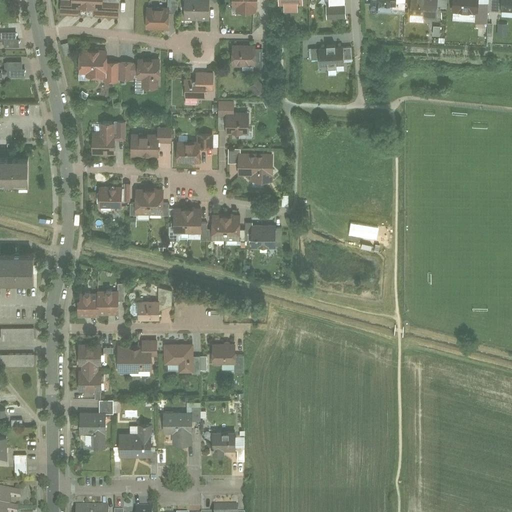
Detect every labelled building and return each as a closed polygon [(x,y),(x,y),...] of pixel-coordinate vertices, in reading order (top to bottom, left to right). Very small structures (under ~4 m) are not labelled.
[(61,0),(61,14),(118,16),(118,0),(61,0)] [(168,8),(168,14),(176,14),(176,0),(166,0),(166,8),(168,8)] [(182,0),(183,19),(208,19),(208,0),(182,0)] [(232,0),(232,10),(239,10),(239,14),(255,14),(255,8),(259,8),(258,0),(232,0)] [(346,19),(344,0),(328,0),(329,6),(327,6),(327,19),(346,19)] [(411,0),(410,10),(422,11),(422,14),(436,15),(436,5),(436,0),(411,0)] [(452,0),(452,8),(477,9),(477,0),(452,0)] [(489,1),(477,0),(477,9),(476,20),(487,21),(488,8),(489,1)] [(488,0),(489,1),(488,8),(500,9),(501,6),(500,0),(488,0)] [(145,30),(168,30),(168,14),(168,8),(166,8),(145,8),(145,30)] [(507,34),(508,22),(498,21),(498,34),(507,34)] [(14,33),(0,32),(0,40),(3,41),(3,47),(18,47),(18,40),(14,40),(14,33)] [(66,43),(59,45),(62,58),(69,56),(66,43)] [(254,45),(230,45),(230,66),(252,67),(254,67),(254,50),(254,45)] [(345,63),(344,48),(318,49),(318,64),(345,63)] [(106,51),(78,50),(77,74),(84,74),(84,77),(102,78),(105,78),(106,63),(106,51)] [(254,67),(252,67),(252,71),(261,71),(261,70),(268,70),(268,53),(261,53),(261,50),(254,50),(254,67)] [(136,64),(135,75),(135,77),(137,77),(137,79),(141,79),(141,89),(157,89),(157,80),(159,80),(159,59),(136,59),(136,64)] [(20,62),(5,62),(5,71),(8,71),(8,77),(24,77),(24,69),(20,69),(20,62)] [(117,63),(106,63),(105,78),(102,78),(102,83),(117,83),(117,81),(117,63)] [(132,63),(117,63),(117,81),(132,81),(132,75),(135,75),(136,64),(132,64),(132,63)] [(432,71),(431,81),(447,81),(447,71),(432,71)] [(183,99),(203,99),(204,92),(212,92),(213,73),(194,73),(194,81),(183,81),(183,99)] [(265,91),(257,81),(248,87),(255,98),(265,91)] [(225,134),(248,134),(248,113),(232,113),(232,101),(217,101),(217,117),(225,117),(225,134)] [(91,156),(112,156),(113,141),(113,123),(99,122),(99,133),(91,133),(91,156)] [(113,123),(113,141),(124,141),(124,123),(113,123)] [(157,135),(157,144),(170,144),(170,127),(156,127),(156,135),(157,135)] [(130,157),(157,157),(157,144),(157,135),(156,135),(130,134),(130,157)] [(196,143),(196,149),(211,149),(211,134),(196,134),(196,143)] [(175,164),(196,164),(196,149),(196,143),(175,143),(175,164)] [(229,163),(238,163),(238,153),(241,153),(241,149),(229,149),(229,163)] [(271,182),(271,153),(241,153),(238,153),(238,163),(238,176),(249,176),(249,182),(271,182)] [(0,188),(28,187),(27,158),(0,159),(0,188)] [(121,184),(100,184),(100,204),(120,205),(120,201),(121,189),(121,184)] [(123,201),(124,195),(128,195),(128,184),(123,184),(123,189),(121,189),(120,201),(123,201)] [(162,189),(135,189),(134,203),(134,214),(134,215),(162,215),(162,204),(162,189)] [(201,208),(173,208),(173,221),(173,233),(200,234),(200,223),(201,208)] [(240,214),(211,214),(211,229),(211,240),(240,241),(240,229),(240,214)] [(251,225),(251,233),(251,248),(275,249),(275,246),(275,228),(275,225),(252,225),(251,225)] [(34,254),(0,254),(0,283),(34,283),(34,254)] [(159,302),(159,310),(171,306),(171,291),(157,288),(157,302),(159,302)] [(77,301),(77,319),(98,318),(98,315),(117,315),(117,301),(117,291),(96,291),(96,294),(78,294),(79,301),(77,301)] [(157,302),(137,302),(137,321),(159,320),(159,310),(159,302),(157,302)] [(33,329),(0,329),(0,341),(33,342),(33,329)] [(130,345),(116,345),(116,374),(151,374),(151,356),(156,356),(156,340),(141,340),(141,345),(139,345),(139,348),(130,348),(130,345)] [(221,344),(211,344),(211,357),(211,364),(213,364),(214,366),(219,366),(220,364),(233,364),(234,364),(234,357),(234,344),(229,344),(228,342),(222,342),(221,344)] [(192,344),(163,345),(163,366),(177,366),(178,374),(193,374),(193,357),(192,344)] [(77,372),(77,393),(101,393),(101,372),(97,372),(97,368),(101,368),(101,354),(101,349),(101,345),(92,345),(92,347),(86,347),(86,345),(77,345),(77,368),(80,368),(80,372),(77,372)] [(34,355),(0,355),(0,367),(34,367),(34,355)] [(199,357),(199,372),(206,372),(206,364),(211,364),(211,357),(206,357),(199,357)] [(242,357),(234,357),(234,364),(233,364),(233,375),(242,375),(242,357)] [(97,401),(97,413),(105,413),(105,414),(111,414),(111,400),(97,401)] [(191,413),(191,423),(199,423),(199,408),(190,408),(190,413),(191,413)] [(105,414),(105,413),(97,413),(79,413),(79,435),(91,435),(91,451),(105,451),(105,414)] [(190,413),(162,413),(162,435),(171,435),(171,446),(192,446),(191,423),(191,413),(190,413)] [(150,458),(149,426),(137,426),(137,427),(128,427),(129,434),(118,435),(119,459),(150,458)] [(234,433),(212,433),(212,457),(222,457),(222,453),(234,453),(234,448),(234,433)] [(0,468),(9,468),(9,434),(0,434),(0,468)] [(244,448),(234,448),(234,453),(235,453),(235,464),(244,463),(244,448)] [(27,454),(15,455),(16,478),(27,478),(27,454)] [(16,511),(17,511),(9,511),(9,501),(19,501),(19,495),(0,495),(0,511),(16,511)]
